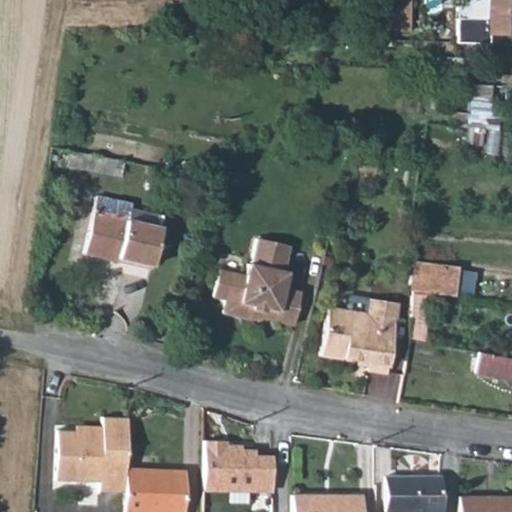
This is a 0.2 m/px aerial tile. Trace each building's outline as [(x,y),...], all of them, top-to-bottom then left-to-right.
[(390,0),(390,31),(406,31),(406,0),(390,0)] [(511,34),(511,0),(454,0),(454,18),(465,19),(464,33),(511,34)] [(469,84),(467,102),(480,104),(487,104),(490,85),(469,84)] [(480,104),(467,102),(466,127),(478,128),(480,104)] [(118,176),(120,161),(68,151),(64,167),(118,176)] [(148,267),(157,228),(124,221),(127,207),(128,201),(93,195),(81,252),(114,260),(115,257),(127,259),(127,263),(148,267)] [(124,221),(157,228),(160,213),(127,207),(124,221)] [(290,325),(298,292),(280,289),(284,273),(280,272),(285,246),(255,239),(248,276),(242,275),(240,287),(214,281),(208,307),(221,310),(217,324),(245,330),(249,316),(290,325)] [(408,260),(408,289),(410,289),(419,291),(437,294),(455,296),(455,265),(410,260),(408,260)] [(418,317),(419,291),(410,289),(409,315),(418,317)] [(379,378),(394,309),(367,302),(364,319),(325,310),(314,356),(362,367),(361,375),(379,378)] [(417,340),(418,317),(409,315),(408,338),(417,340)] [(511,380),(511,359),(476,351),(471,371),(511,380)] [(96,489),(120,490),(124,414),(100,412),(100,428),(54,426),(53,478),(96,480),(96,489)] [(272,493),(272,461),(254,461),(254,456),(241,456),(239,450),(232,451),(231,444),(204,443),(206,494),(272,493)] [(182,511),(183,466),(123,465),(122,511),(182,511)] [(436,511),(437,475),(383,476),(382,511),(436,511)] [(358,511),(358,496),(288,494),(288,511),(358,511)] [(510,511),(511,497),(457,497),(457,511),(510,511)]
